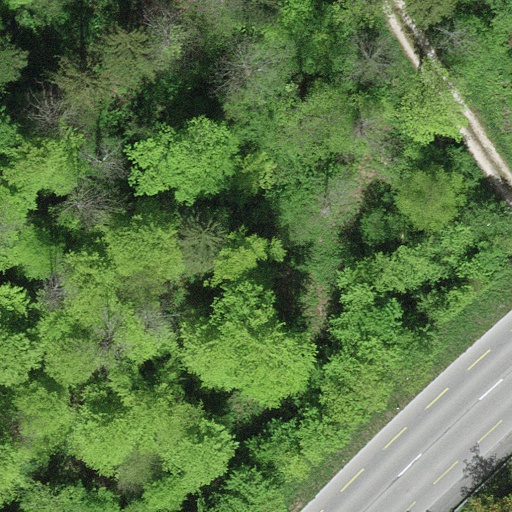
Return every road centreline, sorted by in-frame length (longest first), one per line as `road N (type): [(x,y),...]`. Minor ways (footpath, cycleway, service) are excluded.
road 1 (track): [(511,192),(391,0)]
road 2 (primary): [(362,511),(511,370)]
